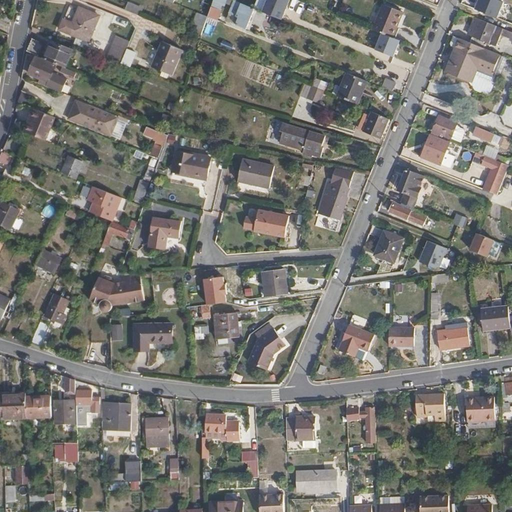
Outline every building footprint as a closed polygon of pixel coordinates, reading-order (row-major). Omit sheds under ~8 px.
[(134,0),(128,0),(125,8),(140,14),(144,4),(134,0)] [(252,6),(237,0),(230,0),(227,9),(238,13),(235,22),(245,26),(252,6)] [(289,0),(266,0),(262,11),(281,19),(289,0)] [(380,2),(370,28),(390,36),(401,10),(380,2)] [(209,4),(206,13),(215,16),(218,7),(209,4)] [(56,28),(75,35),(84,38),(86,39),(97,13),(77,6),(71,22),(61,17),(56,28)] [(206,14),(196,10),(192,20),(197,22),(193,32),(198,35),(206,14)] [(511,31),(471,14),(464,32),(469,34),(467,40),(481,46),(483,40),(485,41),(492,26),(498,29),(497,32),(511,37),(511,38),(511,40),(511,31)] [(455,35),(449,33),(446,39),(448,44),(452,45),(455,35)] [(31,34),(26,48),(36,52),(41,39),(31,34)] [(75,35),(72,40),(81,44),(84,38),(75,35)] [(478,58),(481,60),(486,48),(481,46),(467,40),(455,35),(452,45),(442,69),(465,79),(466,79),(470,71),(473,71),(478,58)] [(383,36),(378,47),(391,53),(396,41),(383,36)] [(110,42),(120,46),(122,41),(112,37),(110,42)] [(52,38),(45,56),(61,62),(65,64),(72,46),(52,38)] [(160,39),(150,64),(169,72),(180,47),(160,39)] [(120,59),(124,48),(120,46),(110,42),(105,54),(120,59)] [(486,48),(481,60),(493,65),(498,53),(486,48)] [(39,74),(37,79),(60,89),(66,75),(51,69),(54,62),(25,50),(22,68),(32,71),(39,74)] [(481,60),(470,85),(485,90),(500,54),(498,53),(493,65),(481,60)] [(464,82),(470,85),(481,60),(478,58),(473,71),(470,71),(466,79),(465,79),(464,82)] [(65,64),(61,62),(59,68),(74,74),(76,68),(65,64)] [(365,79),(344,71),(335,94),(355,102),(365,79)] [(394,80),(384,76),(381,84),(390,88),(394,80)] [(301,80),(295,78),(290,90),(296,93),(301,80)] [(301,80),(296,93),(310,98),(315,86),(301,80)] [(20,87),(16,98),(28,102),(31,91),(20,87)] [(63,97),(59,107),(69,111),(68,116),(80,121),(87,103),(75,98),(74,101),(63,97)] [(168,100),(166,105),(173,109),(175,103),(168,100)] [(32,104),(22,127),(45,136),(54,113),(32,104)] [(366,113),(363,122),(360,129),(378,137),(386,117),(368,110),(366,113)] [(357,120),(363,122),(366,113),(360,111),(357,120)] [(429,128),(445,135),(451,120),(435,113),(429,128)] [(281,130),(277,143),(293,148),(295,144),(299,145),(299,148),(301,149),(301,152),(310,154),(310,153),(318,155),(321,146),(320,145),(324,134),(281,120),(278,129),(281,130)] [(154,128),(143,124),(140,131),(151,136),(154,128)] [(499,148),(503,138),(476,125),(471,135),(499,148)] [(7,134),(2,145),(17,151),(21,141),(7,134)] [(429,134),(420,156),(439,163),(447,141),(429,134)] [(154,142),(151,151),(156,153),(160,144),(154,142)] [(0,148),(0,157),(9,162),(13,153),(0,148)] [(170,169),(193,174),(194,171),(205,173),(209,155),(175,148),(170,169)] [(480,154),(473,151),(470,159),(477,162),(480,154)] [(68,152),(61,169),(74,174),(81,158),(68,152)] [(506,164),(482,155),(479,163),(489,167),(480,188),(494,193),(506,164)] [(240,157),(235,179),(267,185),(272,163),(240,157)] [(333,166),(329,182),(346,188),(351,170),(333,166)] [(402,191),(398,200),(411,206),(419,186),(417,185),(415,185),(417,178),(420,179),(422,174),(404,167),(400,175),(398,180),(395,188),(402,191)] [(148,179),(140,176),(133,196),(141,199),(143,194),(148,179)] [(326,191),(320,213),(338,219),(345,197),(344,196),(346,188),(329,182),(326,181),(322,190),(326,191)] [(119,194),(92,183),(87,195),(93,197),(88,209),(109,217),(119,194)] [(315,212),(320,213),(326,191),(322,190),(315,212)] [(398,200),(389,197),(384,208),(421,224),(425,211),(411,206),(398,200)] [(1,199),(0,200),(0,219),(10,224),(18,207),(1,199)] [(251,229),(282,236),(286,214),(256,207),(253,218),(251,228),(251,229)] [(149,215),(144,244),(160,246),(162,233),(174,235),(177,220),(149,215)] [(253,218),(244,216),(241,226),(251,228),(253,218)] [(110,219),(107,227),(124,234),(127,226),(110,219)] [(381,229),(371,251),(390,259),(399,236),(381,229)] [(72,239),(75,233),(67,230),(65,236),(72,239)] [(495,240),(477,233),(470,250),(488,257),(495,240)] [(447,248),(427,240),(419,262),(439,270),(447,248)] [(42,247),(40,247),(33,261),(53,270),(60,254),(42,247)] [(17,248),(9,265),(14,267),(16,263),(21,265),(27,253),(17,248)] [(258,269),(261,295),(283,292),(280,267),(258,269)] [(96,272),(87,295),(98,299),(98,303),(98,304),(100,305),(101,306),(103,307),(105,306),(107,305),(109,303),(141,298),(137,271),(121,273),(122,279),(112,279),(110,278),(110,277),(109,273),(103,271),(99,273),(96,272)] [(445,271),(429,273),(428,281),(446,279),(445,271)] [(53,291),(45,312),(62,319),(65,312),(61,310),(66,296),(53,291)] [(197,305),(189,307),(190,318),(198,318),(197,305)] [(480,330),(508,327),(505,305),(477,308),(480,330)] [(204,322),(206,338),(216,337),(227,335),(225,312),(207,314),(207,321),(204,322)] [(6,317),(0,328),(0,332),(8,336),(15,322),(6,317)] [(131,348),(145,348),(145,339),(169,340),(169,322),(131,322),(131,348)] [(343,322),(332,348),(358,358),(368,333),(343,322)] [(113,325),(113,339),(123,340),(124,325),(113,325)] [(384,325),(383,344),(409,344),(410,326),(384,325)] [(453,326),(443,328),(434,329),(436,347),(466,342),(464,325),(453,326)] [(34,326),(30,337),(41,342),(45,331),(34,326)] [(284,343),(271,327),(254,340),(246,361),(264,369),(272,352),(284,343)] [(75,377),(67,375),(68,387),(75,387),(75,377)] [(511,377),(500,377),(501,393),(511,392),(511,377)] [(78,404),(86,405),(92,404),(92,411),(102,410),(101,399),(101,394),(92,395),(92,389),(77,389),(78,404)] [(15,392),(1,393),(1,394),(2,416),(27,416),(26,395),(26,390),(15,391),(15,392)] [(427,396),(427,394),(417,393),(417,416),(427,417),(427,414),(435,414),(435,421),(445,421),(445,393),(434,393),(434,396),(427,396)] [(51,394),(26,395),(27,416),(52,415),(51,394)] [(467,397),(467,420),(494,419),(494,396),(467,397)] [(348,398),(346,399),(346,403),(346,418),(360,418),(360,416),(367,416),(367,423),(368,438),(368,441),(376,441),(376,428),(375,419),(375,406),(366,406),(366,410),(359,410),(358,397),(348,398)] [(73,399),(55,399),(56,423),(75,422),(73,399)] [(103,402),(102,429),(107,429),(131,429),(131,403),(103,402)] [(207,414),(206,430),(227,432),(228,440),(241,439),(240,420),(227,420),(226,415),(207,414)] [(169,416),(146,417),(147,447),(169,447),(169,432),(169,416)] [(316,416),(286,416),(287,438),(304,438),(304,436),(315,436),(316,416)] [(494,419),(467,420),(467,428),(495,427),(494,419)] [(227,432),(206,430),(206,434),(208,436),(221,437),(221,438),(227,438),(227,432)] [(315,446),(315,436),(304,436),(304,438),(302,438),(302,446),(315,446)] [(78,460),(78,443),(51,444),(51,460),(78,460)] [(258,468),(257,450),(249,451),(250,469),(258,468)] [(169,459),(171,480),(179,479),(178,458),(169,459)] [(141,480),(140,460),(126,460),(127,481),(141,480)] [(104,478),(104,465),(95,466),(96,478),(104,478)] [(25,467),(24,485),(18,485),(17,491),(26,492),(26,485),(29,485),(30,467),(25,467)] [(24,468),(16,468),(16,484),(23,484),(24,468)] [(336,470),(296,471),(297,489),(336,488),(336,470)] [(283,511),(283,493),(260,494),(260,511),(283,511)] [(448,511),(448,495),(420,497),(420,511),(448,511)] [(404,496),(380,496),(380,504),(405,503),(404,496)] [(236,511),(236,500),(211,501),(211,511),(236,511)] [(380,504),(380,511),(405,511),(405,503),(380,504)]
